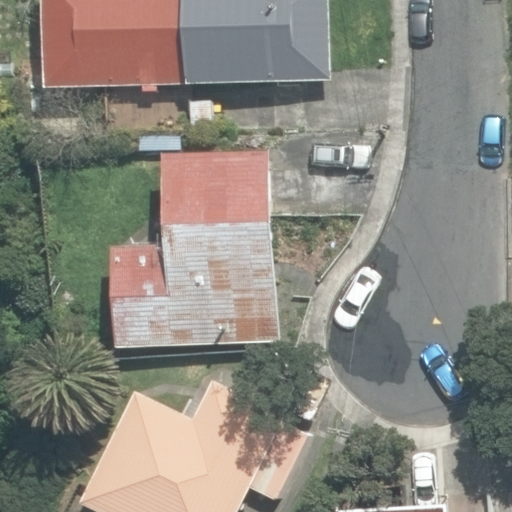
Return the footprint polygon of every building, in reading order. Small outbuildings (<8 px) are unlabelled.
[(194,82),(192,0),(53,0),(56,86),(194,82)] [(335,0),(192,0),(194,82),(338,78),(335,0)] [(216,98),(194,99),(195,129),(217,128),(216,98)] [(122,247),(126,347),(287,341),(281,150),(175,153),(178,245),(122,247)] [(90,500),(114,511),(240,511),(254,486),(282,500),(319,426),(224,379),(203,421),(145,391),(90,500)]
